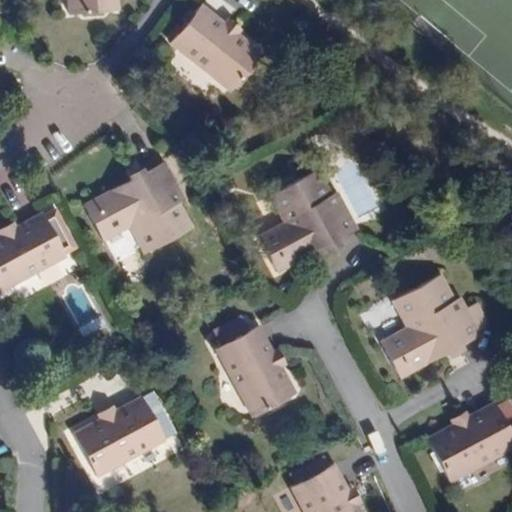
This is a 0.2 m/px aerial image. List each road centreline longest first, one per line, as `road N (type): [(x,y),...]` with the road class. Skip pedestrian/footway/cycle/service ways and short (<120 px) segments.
road 1 (residential): [(308,320),(321,325),(412,511)]
road 2 (residential): [(29,511),(31,453),(0,393)]
